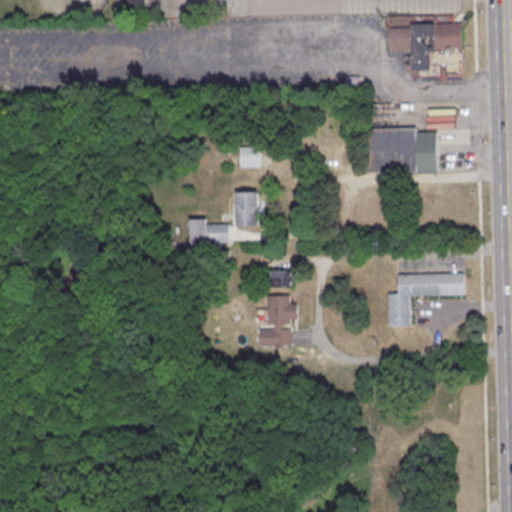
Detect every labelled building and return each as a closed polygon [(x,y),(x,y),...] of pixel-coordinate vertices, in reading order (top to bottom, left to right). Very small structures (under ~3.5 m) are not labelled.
[(390,28),(413,27),(413,24),(463,23),(464,77),(414,77),(413,51),(390,51),(390,28)] [(368,129),(418,128),(418,132),(439,132),(439,172),(368,174),(368,129)] [(241,147),(261,147),(262,167),(242,168),(241,147)] [(238,192),(259,192),(260,225),(239,226),(238,192)] [(191,219),(192,246),(214,246),(214,243),(230,243),(230,236),(230,224),(209,225),(208,219),(191,219)] [(262,271),(293,271),(293,288),(262,288),(262,271)] [(466,272),(399,274),(399,293),(389,293),(390,325),(411,324),(411,295),(467,294),(466,272)] [(270,297),(271,324),(276,324),(276,330),(261,331),(262,346),(293,345),(292,329),(285,329),(285,325),(292,325),(292,320),(299,320),(298,304),(291,304),(291,296),(270,297)]
